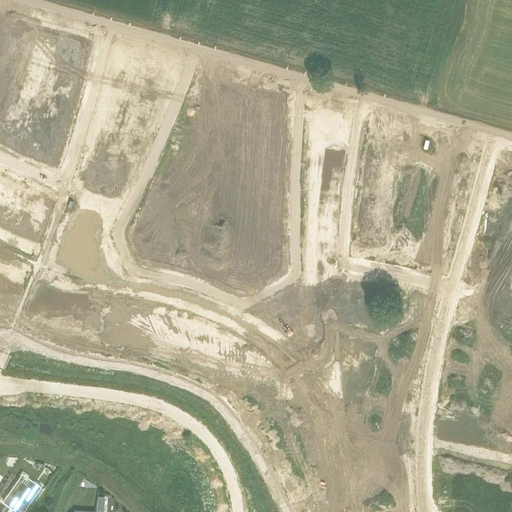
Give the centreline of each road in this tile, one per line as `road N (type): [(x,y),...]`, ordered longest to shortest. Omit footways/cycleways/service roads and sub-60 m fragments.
road 1 (residential): [(197,49),(120,230),(133,268),(243,304),(296,269),(303,78)]
road 2 (residential): [(0,341),(71,363),(128,368),(216,402),(262,461),(283,511)]
road 3 (residential): [(0,382),(131,397),(191,422),(228,466),(238,511)]
road 4 (residential): [(453,286),(345,261),(349,169),(366,96)]
road 5 (residential): [(0,154),(59,185),(110,24)]
road 6 (residential): [(453,286),(422,446),(427,511)]
road 7 (residential): [(496,133),(453,286)]
road 8 (unclassified): [(496,133),(366,96)]
